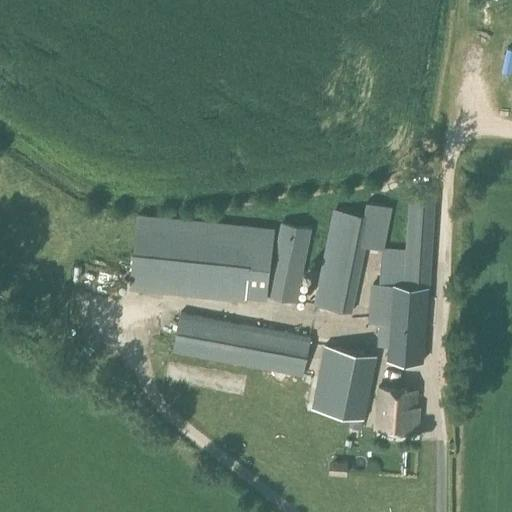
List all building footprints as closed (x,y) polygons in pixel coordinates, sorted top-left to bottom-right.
[(383,250),(382,276),(405,277),(405,285),(430,288),(437,192),(411,190),(407,252),(384,250),(383,250)] [(336,209),(316,305),(353,313),(367,247),(384,250),(392,207),(368,203),(365,214),(336,209)] [(139,214),(131,290),(247,302),(250,273),(271,276),(274,276),(275,254),(276,228),(139,214)] [(271,276),(267,295),(297,301),(313,228),(282,222),(275,254),(274,276),(271,276)] [(374,283),(370,323),(380,323),(379,345),(389,346),(395,284),(374,283)] [(405,285),(395,284),(389,346),(388,359),(424,362),(430,288),(405,285)] [(181,312),(174,351),(303,375),(311,336),(181,312)] [(352,415),(365,417),(367,417),(370,394),(363,392),(372,354),(325,346),(313,408),(352,415)] [(446,350),(445,367),(459,366),(459,350),(446,350)] [(379,388),(376,428),(420,431),(421,408),(417,407),(418,391),(379,388)] [(352,415),(350,427),(363,429),(365,417),(352,415)] [(333,473),(348,474),(348,463),(333,462),(333,473)]
